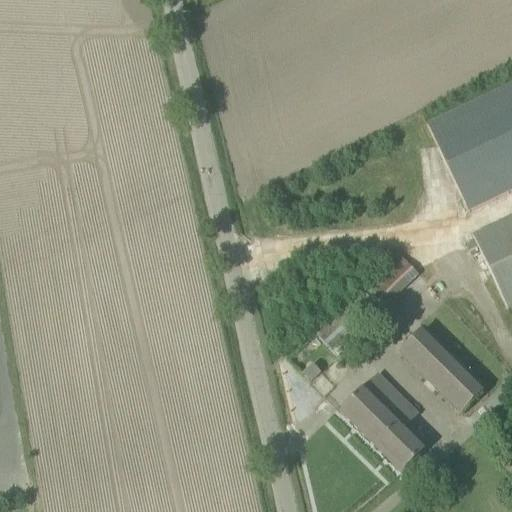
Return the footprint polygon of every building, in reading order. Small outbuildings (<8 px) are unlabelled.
[(511,192),(511,85),(428,126),(469,213),(511,192)] [(511,219),(473,238),(507,310),(511,307),(511,219)] [(398,255),(360,291),(313,335),(335,359),(383,314),(381,312),(418,277),(398,255)] [(459,417),(486,390),(425,329),(398,356),(459,417)] [(314,367),(303,377),(310,384),(321,374),(314,367)] [(418,416),(378,377),(341,415),(402,476),(427,450),(406,429),(418,416)]
